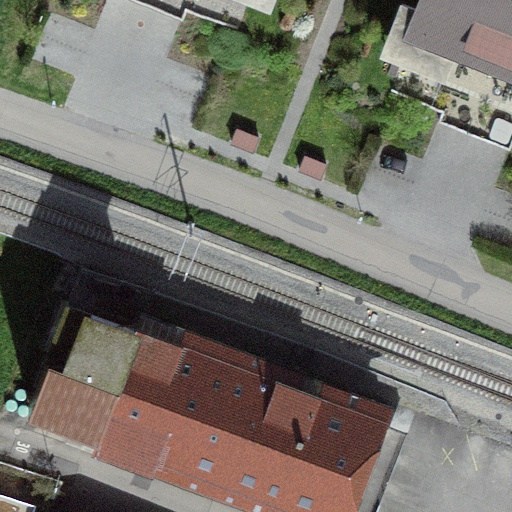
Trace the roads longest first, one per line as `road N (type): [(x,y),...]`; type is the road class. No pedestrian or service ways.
road 1 (residential): [(0,116),(248,200),(511,309)]
road 2 (residential): [(187,511),(0,447)]
